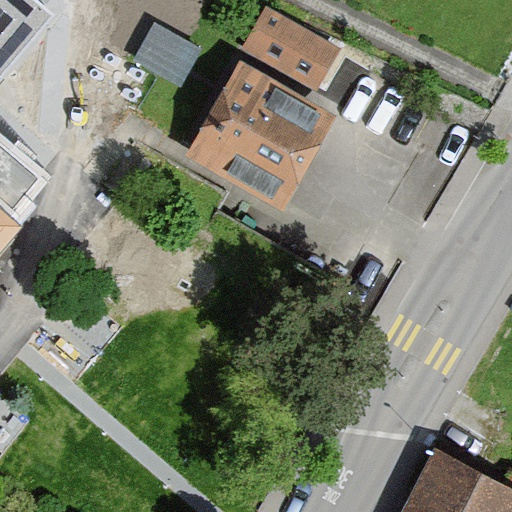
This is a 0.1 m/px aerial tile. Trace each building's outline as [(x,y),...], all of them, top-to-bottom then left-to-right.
[(0,226),(42,177),(0,141),(0,81),(56,15),(37,0),(0,0),(0,243),(3,240),(0,237),(0,226)] [(329,65),(259,25),(236,66),(305,106),(329,65)] [(192,64),(147,41),(131,71),(176,94),(192,64)] [(324,133),(230,79),(177,172),(271,225),(324,133)] [(511,511),(511,507),(422,464),(398,511),(511,511)]
